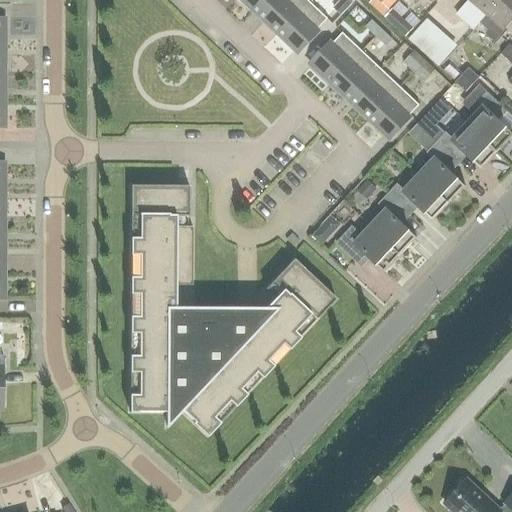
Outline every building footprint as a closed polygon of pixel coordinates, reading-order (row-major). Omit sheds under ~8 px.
[(272,0),(242,0),(258,15),(272,0)] [(272,0),(258,15),(277,33),(308,1),(307,0),(272,0)] [(376,0),(388,11),(397,0),(376,0)] [(467,0),(456,13),(473,29),(479,23),(485,16),(485,15),(499,0),(467,0)] [(511,0),(499,0),(485,15),(485,16),(479,23),(487,31),(484,34),(495,44),(505,32),(503,30),(511,20),(511,0)] [(308,1),(277,33),(297,51),(328,19),(308,1)] [(365,28),(375,37),(381,30),(371,21),(365,28)] [(425,21),(409,39),(439,66),(455,48),(425,21)] [(391,40),(381,30),(375,37),(385,46),(391,40)] [(331,83),(361,51),(342,33),(311,65),(331,83)] [(511,47),(509,45),(501,54),(511,64),(511,77),(508,82),(511,86),(511,47)] [(381,69),(361,51),(331,83),(350,102),(381,69)] [(413,73),(424,61),(414,51),(403,63),(413,73)] [(424,61),(413,73),(423,82),(434,71),(424,61)] [(350,102),(369,120),(400,87),(381,69),(350,102)] [(479,79),(469,69),(456,83),(466,93),(479,79)] [(462,104),(475,117),(468,124),(497,152),(511,136),(511,133),(494,117),(502,108),(479,86),(462,104)] [(400,87),(369,120),(388,138),(419,105),(400,87)] [(447,102),(424,123),(438,137),(461,116),(447,102)] [(445,133),(436,143),(453,159),(462,151),(481,169),(497,152),(468,124),(453,140),(445,133)] [(434,160),(419,176),(448,203),(465,186),(445,168),(453,159),(436,143),(427,153),(434,160)] [(396,185),(387,194),(405,211),(413,202),(432,221),(448,203),(419,176),(404,192),(396,185)] [(206,435),(335,299),(292,259),(264,288),(274,297),(263,309),(174,309),(174,285),(191,285),(191,227),(174,227),(175,216),(188,216),(188,186),(130,185),(128,412),(165,412),(165,425),(179,410),(206,435)] [(405,211),(387,194),(378,204),(385,211),(370,227),(400,255),(416,238),(397,219),(405,211)] [(336,212),(317,236),(328,245),(347,221),(336,212)] [(400,255),(370,227),(361,236),(351,227),(336,243),(356,262),(364,254),(384,272),(400,255)] [(465,480),(443,503),(452,511),(511,511),(511,493),(495,511),(482,500),(484,498),(465,480)]
